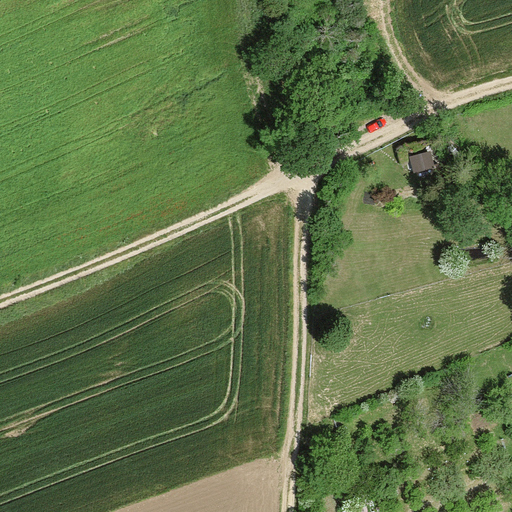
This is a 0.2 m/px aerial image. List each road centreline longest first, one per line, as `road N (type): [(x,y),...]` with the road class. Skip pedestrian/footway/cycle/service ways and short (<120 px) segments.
road 1 (track): [(511,88),(0,294)]
road 2 (track): [(302,173),(282,511)]
